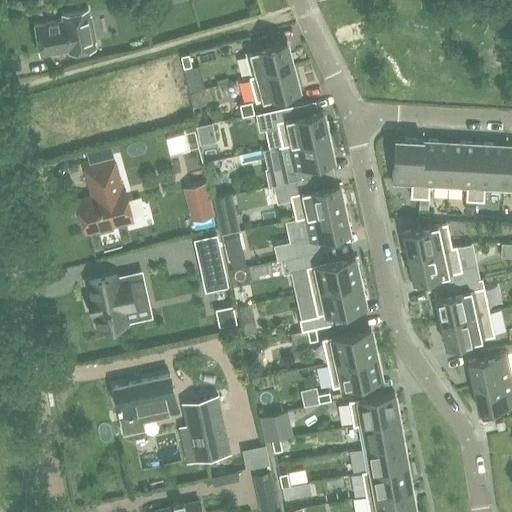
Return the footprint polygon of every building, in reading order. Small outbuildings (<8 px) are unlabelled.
[(61,12),(63,19),(34,24),(40,54),(68,49),(69,52),(96,47),(89,7),(61,12)] [(247,51),(245,52),(252,76),(254,75),(256,74),(293,65),(286,40),(250,50),(247,51)] [(192,66),(189,54),(181,55),(184,67),(192,66)] [(252,76),(249,76),(250,77),(256,100),(260,98),(263,98),(299,88),(294,68),(293,65),(256,74),(254,75),(252,76)] [(177,104),(169,76),(152,80),(160,109),(177,104)] [(117,126),(107,91),(53,106),(63,141),(117,126)] [(254,113),(252,101),(240,104),(243,115),(246,115),(254,113)] [(270,109),(256,112),(258,124),(276,120),(278,125),(282,144),(291,142),(328,134),(323,110),(317,111),(310,113),(308,101),(270,109)] [(284,170),(267,174),(270,185),(272,185),(275,184),(276,184),(283,182),(287,181),(299,179),(311,176),(315,175),(312,164),(331,159),(334,159),(328,134),(291,142),(282,144),(279,145),(284,170)] [(410,196),(420,197),(423,139),(394,137),(392,182),(411,183),(410,196)] [(423,139),(420,197),(429,197),(430,184),(448,185),(451,140),(423,139)] [(466,199),(475,200),(478,142),(451,140),(448,185),(466,186),(466,199)] [(478,142),(475,200),(484,200),(485,187),(503,188),(506,144),(478,142)] [(511,188),(511,144),(506,144),(503,188),(511,188)] [(85,169),(91,190),(93,192),(90,197),(77,200),(78,204),(76,208),(79,216),(82,218),(86,231),(132,219),(124,188),(121,188),(114,161),(85,169)] [(276,184),(275,184),(278,201),(291,198),(295,218),(305,215),(344,207),(339,182),(336,183),(317,187),(315,175),(311,176),(299,179),(287,181),(283,182),(276,184)] [(192,219),(213,213),(205,183),(184,188),(192,219)] [(420,197),(419,208),(427,209),(428,198),(420,197)] [(466,200),(465,210),(474,211),(475,200),(466,200)] [(290,241),(275,244),(278,259),(281,258),(323,249),(320,238),(329,236),(350,231),(344,207),(305,215),(295,218),(286,220),(290,241)] [(447,222),(402,232),(408,256),(457,245),(457,244),(452,245),(447,222)] [(457,245),(408,256),(413,280),(431,277),(433,287),(443,285),(479,277),(476,263),(461,266),(457,245)] [(228,252),(232,267),(246,263),(242,249),(228,252)] [(323,249),(281,258),(284,272),(291,271),(306,267),(306,265),(326,261),(323,249)] [(326,261),(306,265),(306,267),(311,290),(360,279),(355,255),(326,261)] [(221,257),(200,262),(206,290),(227,285),(221,257)] [(92,299),(88,300),(91,314),(95,313),(96,313),(100,330),(129,323),(129,321),(126,310),(149,305),(143,277),(120,282),(119,275),(118,273),(89,279),(93,299),(92,299)] [(445,294),(435,296),(440,321),(489,310),(482,277),(479,278),(479,277),(443,285),(445,294)] [(360,279),(311,290),(317,314),(365,304),(360,279)] [(239,306),(241,316),(254,314),(251,303),(239,306)] [(489,310),(440,321),(445,345),(495,334),(489,310)] [(315,327),(313,315),(305,317),(307,329),(315,327)] [(318,339),(315,327),(307,329),(310,340),(318,339)] [(376,351),(371,327),(322,338),(327,362),(376,351)] [(381,376),(376,351),(327,362),(333,387),(381,376)] [(473,385),(511,376),(511,374),(507,352),(468,361),(473,385)] [(169,373),(112,386),(119,417),(120,416),(138,412),(153,409),(155,417),(169,414),(178,412),(169,373)] [(478,410),(511,402),(511,376),(473,385),(478,410)] [(331,399),(330,391),(318,394),(320,402),(331,399)] [(349,400),(353,424),(399,416),(394,391),(349,400)] [(187,425),(195,460),(230,453),(218,395),(183,403),(187,425)] [(362,447),(403,440),(399,416),(353,424),(353,425),(358,424),(362,447)] [(274,451),(282,449),(280,437),(272,439),(274,451)] [(361,470),(362,471),(407,463),(403,440),(362,447),(366,470),(361,470)] [(366,495),(411,487),(407,463),(362,471),(366,495)] [(225,473),(227,481),(239,479),(237,470),(225,473)] [(252,474),(261,511),(278,507),(270,471),(252,474)] [(282,486),(290,484),(287,472),(279,474),(282,486)] [(406,511),(416,510),(411,487),(366,495),(368,511),(406,511)] [(201,511),(199,501),(185,504),(184,501),(173,503),(174,506),(156,510),(156,511),(201,511)]
